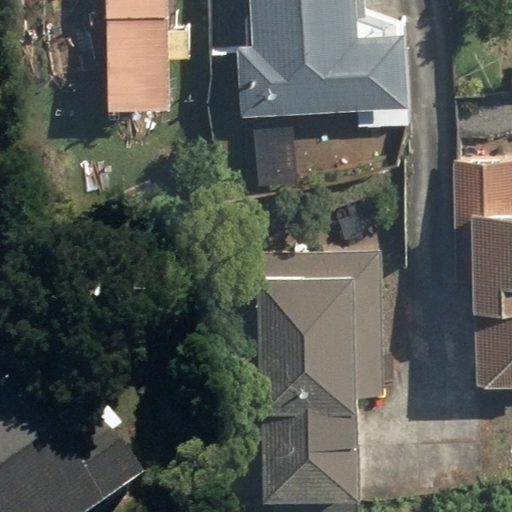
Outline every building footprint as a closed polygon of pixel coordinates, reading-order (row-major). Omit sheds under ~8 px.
[(186,0),(121,0),(126,90),(191,86),(186,0)] [(433,84),(427,11),(379,15),(377,0),(267,0),(270,22),(254,24),(259,96),(433,84)] [(511,147),(463,151),(472,265),(495,264),(502,361),(511,359),(511,147)] [(275,241),(284,474),(388,470),(384,378),(400,377),(394,237),(275,241)] [(62,353),(0,396),(0,511),(113,511),(154,484),(62,353)]
